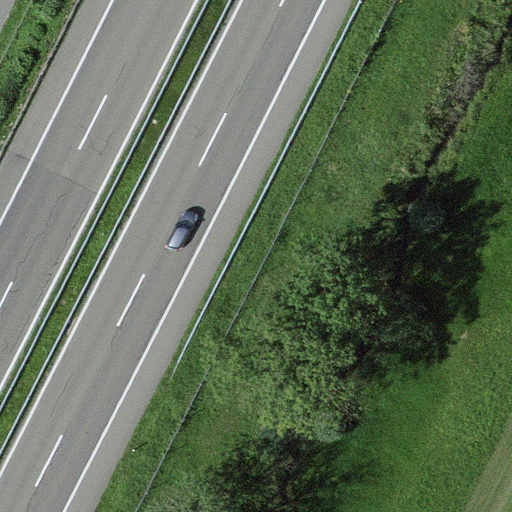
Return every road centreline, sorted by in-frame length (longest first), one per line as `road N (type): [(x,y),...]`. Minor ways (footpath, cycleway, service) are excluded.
road 1 (motorway): [(24,511),(282,0)]
road 2 (motorway): [(151,0),(0,301)]
